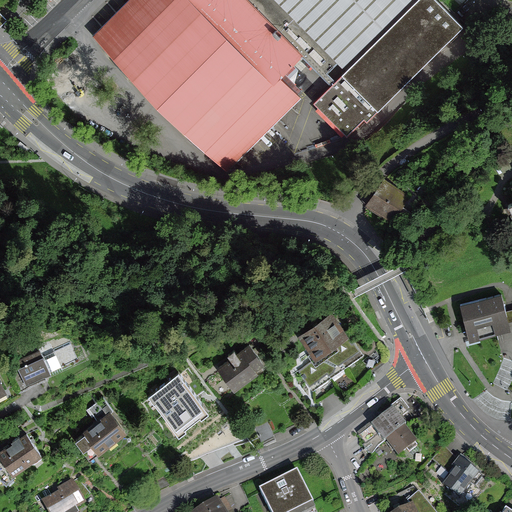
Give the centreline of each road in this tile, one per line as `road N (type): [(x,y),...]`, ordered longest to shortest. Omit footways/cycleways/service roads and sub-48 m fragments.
road 1 (tertiary): [(0,86),(61,146),(114,179),(214,212),(317,223),(357,246)]
road 2 (residential): [(323,432),(156,511)]
road 3 (tertiary): [(511,458),(466,421),(424,358)]
road 4 (tertiary): [(424,358),(357,246)]
road 5 (residential): [(424,358),(323,432)]
